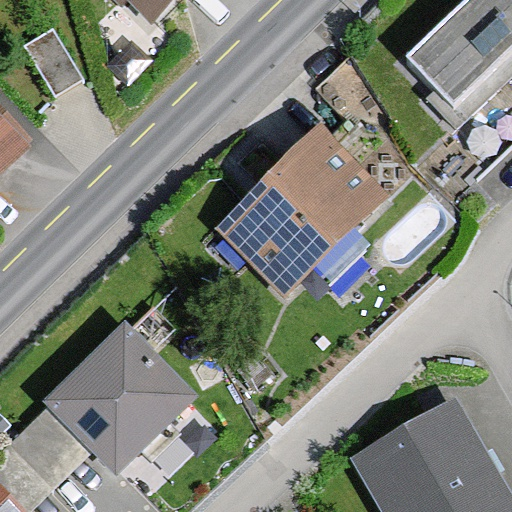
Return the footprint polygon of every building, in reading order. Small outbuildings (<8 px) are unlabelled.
[(124,0),(153,30),(183,0),(124,0)] [(511,0),(468,0),(401,57),(454,119),(511,70),(511,0)] [(56,15),(24,33),(56,87),(88,68),(56,15)] [(0,178),(34,144),(0,109),(0,178)] [(393,191),(319,120),(197,245),(271,316),(393,191)] [(174,336),(95,414),(175,494),(253,416),(174,336)] [(511,511),(511,499),(455,404),(352,464),(380,511),(511,511)] [(68,511),(30,473),(0,503),(0,511),(68,511)]
